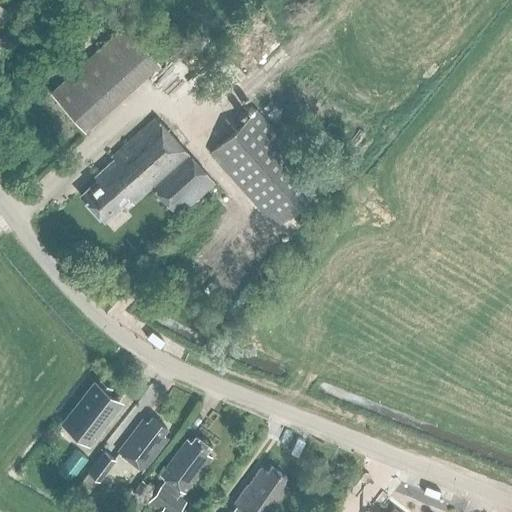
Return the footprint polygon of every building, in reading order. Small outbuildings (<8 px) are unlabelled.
[(85,133),(159,67),(124,27),(49,93),(85,133)] [(207,154),(273,229),(321,186),(255,111),(207,154)] [(149,190),(173,216),(209,182),(153,121),(112,159),(112,160),(93,177),(97,181),(80,197),(104,223),(122,206),(126,211),(149,190)] [(171,292),(181,303),(188,296),(178,285),(171,292)] [(87,443),(118,404),(93,385),(63,424),(87,443)] [(166,439),(162,436),(166,430),(149,418),(144,424),(141,421),(118,452),(143,470),(166,439)] [(181,511),(185,505),(180,502),(210,460),(205,456),(210,449),(194,438),(189,445),(185,441),(158,478),(163,482),(147,503),(158,511),(181,511)] [(76,451),(59,473),(72,483),(89,461),(76,451)] [(116,460),(105,452),(76,491),(87,499),(116,460)] [(266,472),(261,469),(248,487),(247,487),(235,504),(234,505),(236,507),(232,511),(273,511),(290,490),(283,485),(288,479),(270,466),(266,472)] [(129,492),(140,500),(150,486),(139,478),(130,490),(129,492)] [(123,500),(129,492),(130,490),(121,484),(115,493),(123,500)]
